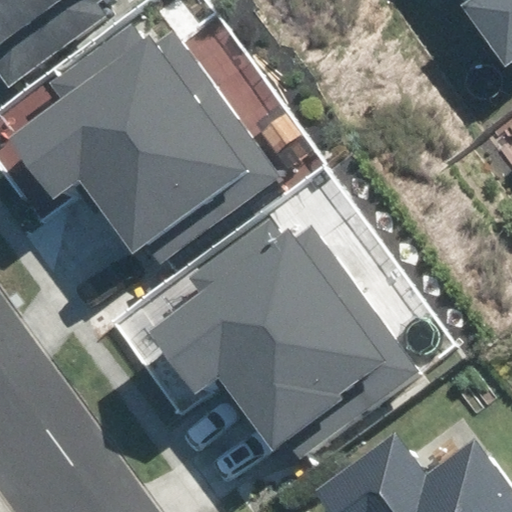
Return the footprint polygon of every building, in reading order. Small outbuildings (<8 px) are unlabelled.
[(0,0),(0,99),(130,0),(0,0)] [(511,0),(493,0),(473,15),(511,68),(511,0)] [(61,213),(88,191),(161,279),(288,173),(170,30),(153,45),(133,21),(50,89),(64,106),(10,151),(61,213)] [(210,403),(230,386),(313,481),(436,374),(312,233),(293,249),(268,220),(194,284),(210,302),(160,346),(210,403)] [(405,440),(334,496),(346,511),(511,511),(511,480),(488,449),(441,486),(405,440)]
